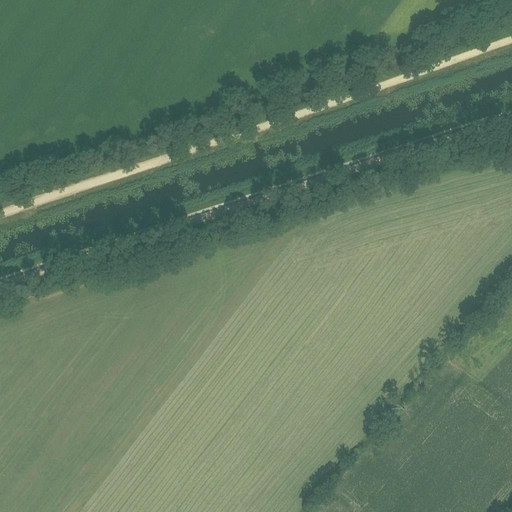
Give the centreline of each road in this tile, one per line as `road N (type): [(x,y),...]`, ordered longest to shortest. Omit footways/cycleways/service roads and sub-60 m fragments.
road 1 (track): [(511,40),(0,215)]
road 2 (track): [(0,285),(511,122)]
